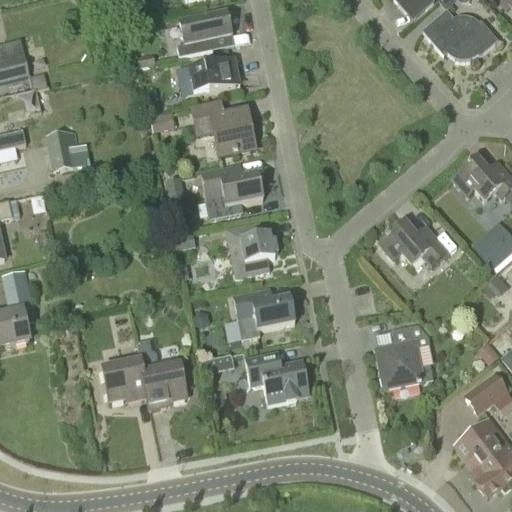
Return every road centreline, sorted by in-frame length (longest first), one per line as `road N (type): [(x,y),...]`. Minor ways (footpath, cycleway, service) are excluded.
road 1 (tertiary): [(376,481),(287,470),(120,503),(63,504),(0,484)]
road 2 (residential): [(323,258),(299,242),(249,0)]
road 3 (residential): [(376,481),(323,258)]
road 4 (residential): [(463,140),(341,0)]
road 5 (residential): [(323,258),(463,140)]
